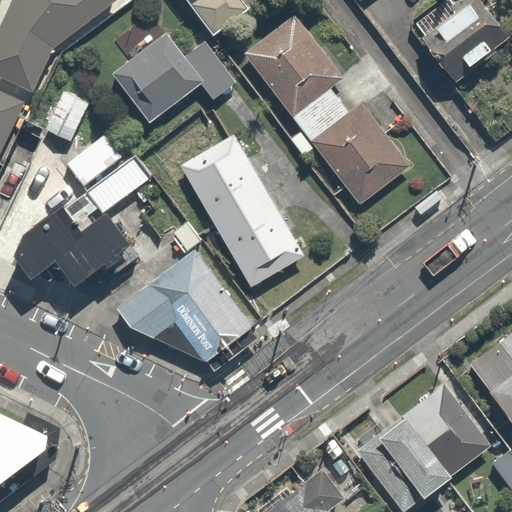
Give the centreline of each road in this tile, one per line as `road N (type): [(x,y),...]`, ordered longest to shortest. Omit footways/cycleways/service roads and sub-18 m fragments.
road 1 (secondary): [(201,456),(511,220)]
road 2 (residential): [(0,333),(174,422),(201,456)]
